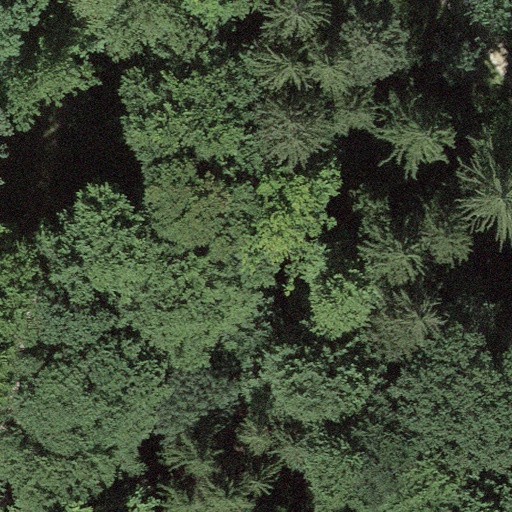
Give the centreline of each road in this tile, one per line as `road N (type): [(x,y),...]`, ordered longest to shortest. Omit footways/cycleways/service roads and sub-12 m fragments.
road 1 (track): [(0,403),(19,354),(49,0)]
road 2 (track): [(511,112),(429,0)]
